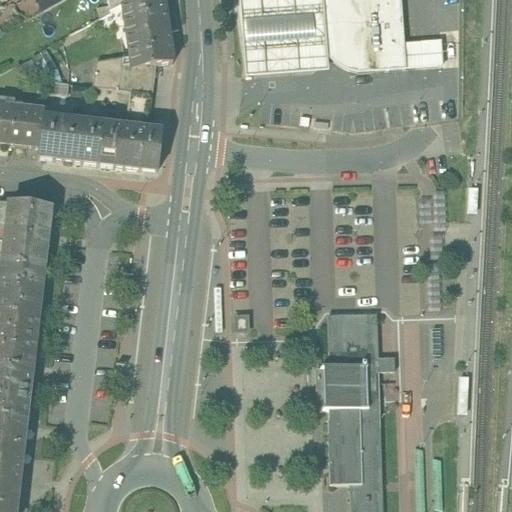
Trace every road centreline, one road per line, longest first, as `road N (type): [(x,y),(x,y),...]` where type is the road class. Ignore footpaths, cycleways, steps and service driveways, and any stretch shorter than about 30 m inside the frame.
road 1 (residential): [(112,228),(94,252),(77,411),(103,504)]
road 2 (tertiary): [(155,470),(185,214)]
road 3 (residential): [(194,149),(289,162),(382,159),(430,134)]
road 4 (tertiary): [(194,149),(198,0)]
road 5 (residential): [(112,228),(83,190),(0,176)]
